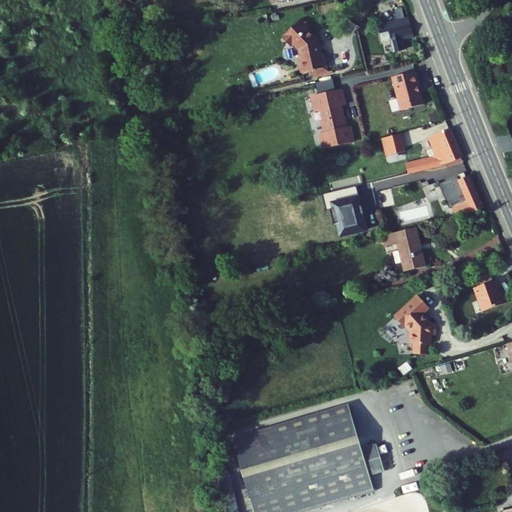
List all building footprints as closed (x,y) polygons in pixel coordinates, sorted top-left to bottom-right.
[(419,33),(415,16),(385,23),(389,37),(397,35),(399,48),(409,46),(407,36),(419,33)] [(316,72),(317,75),(334,71),(330,53),(326,54),(323,40),(312,30),(316,27),(308,18),(289,36),(289,40),(294,45),(297,45),(299,43),(306,50),(307,58),(305,62),(308,73),(316,72)] [(417,74),(394,79),(401,112),(424,107),(421,94),(420,94),(419,89),(421,89),(417,74)] [(323,84),(325,96),(335,94),(332,82),(323,84)] [(325,96),(321,97),(324,113),(328,112),(333,133),(329,134),(333,150),(360,144),(356,128),(352,129),(347,107),(351,107),(347,91),(335,94),(325,96)] [(409,174),(452,163),(464,157),(453,128),(431,135),(435,146),(429,148),(431,155),(407,165),(409,174)] [(389,155),(405,151),(400,134),(384,138),(389,155)] [(465,201),(469,212),(488,207),(474,174),(461,178),(470,199),(465,201)] [(401,259),(403,269),(425,263),(416,225),(384,233),(386,243),(398,240),(403,258),(401,259)] [(484,273),(486,280),(498,276),(496,269),(484,273)] [(480,282),(487,306),(511,298),(511,297),(509,288),(505,290),(501,276),(498,276),(486,280),(480,282)] [(417,335),(416,345),(429,347),(430,337),(433,337),(434,329),(438,330),(440,318),(435,316),(426,305),(433,299),(424,287),(399,308),(407,316),(409,314),(416,322),(414,335),(417,335)] [(356,405),(241,441),(243,449),(258,445),(274,494),(259,499),(263,511),(309,511),(383,489),(378,473),(393,468),(385,442),(370,447),(356,405)] [(258,445),(243,449),(259,499),(274,494),(258,445)] [(511,511),(511,498),(498,502),(500,511),(511,511)]
